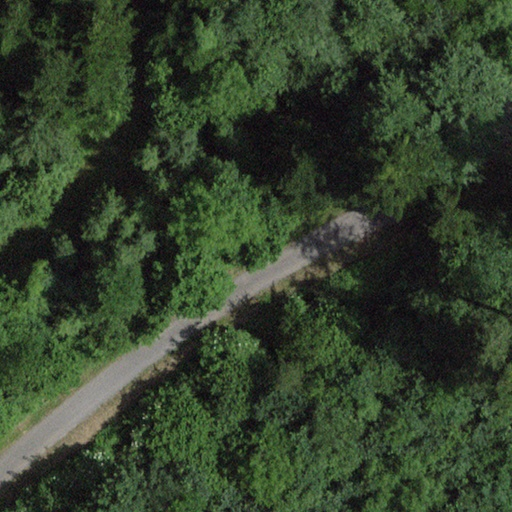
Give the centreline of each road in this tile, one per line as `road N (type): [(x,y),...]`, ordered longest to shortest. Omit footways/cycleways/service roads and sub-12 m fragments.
road 1 (track): [(0,476),(148,353),(511,125)]
road 2 (track): [(0,222),(159,0)]
